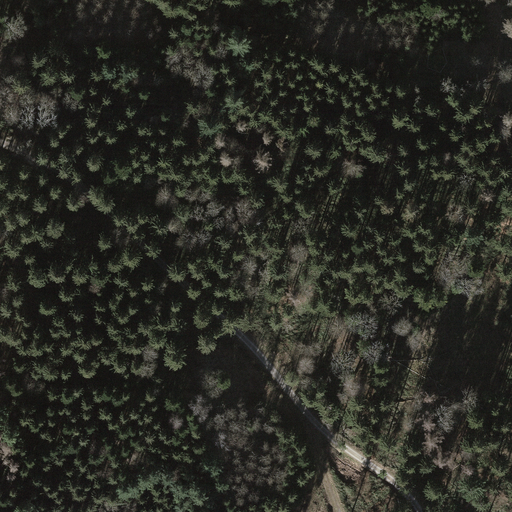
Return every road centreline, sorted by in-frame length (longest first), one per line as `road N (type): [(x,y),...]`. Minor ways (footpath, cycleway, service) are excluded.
road 1 (track): [(415,511),(82,185),(0,138)]
road 2 (track): [(0,241),(158,511)]
